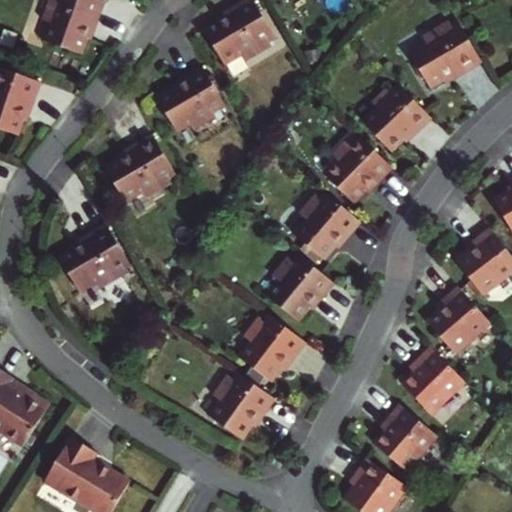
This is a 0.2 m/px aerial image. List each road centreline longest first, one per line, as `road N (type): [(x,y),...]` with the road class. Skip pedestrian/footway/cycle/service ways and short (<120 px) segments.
road 1 (residential): [(511,106),(448,170),(409,226),(394,289),(291,506)]
road 2 (residential): [(15,300),(10,242),(27,182),(170,0)]
road 3 (residential): [(291,506),(219,474),(132,420),(46,348),(15,300)]
